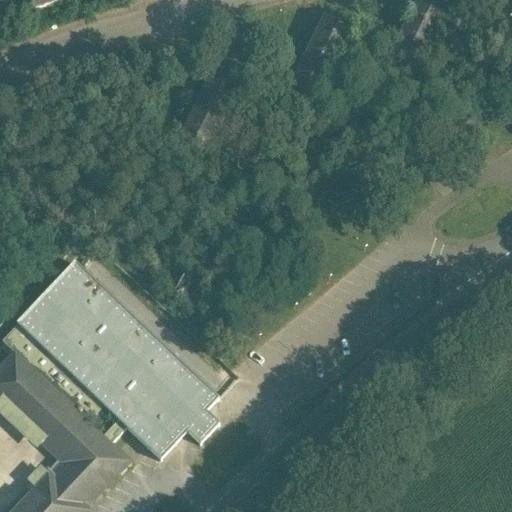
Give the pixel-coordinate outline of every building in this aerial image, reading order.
[(27,0),(32,14),(71,0),(27,0)] [(453,0),(418,0),(392,53),(421,67),(453,0)] [(511,0),(502,0),(494,17),(511,26),(511,0)] [(324,19),(290,87),(319,102),(353,33),(324,19)] [(251,68),(222,54),(177,145),(206,159),(251,68)] [(219,403),(75,266),(16,327),(17,328),(2,344),(15,356),(89,426),(103,410),(118,424),(103,440),(111,448),(126,432),(160,464),(187,436),(193,441),(200,448),(219,428),(212,421),(206,416),(219,403)] [(89,426),(15,356),(0,371),(0,406),(59,462),(47,474),(85,510),(129,465),(111,448),(103,440),(89,426)] [(11,511),(87,511),(85,510),(47,474),(11,511)]
